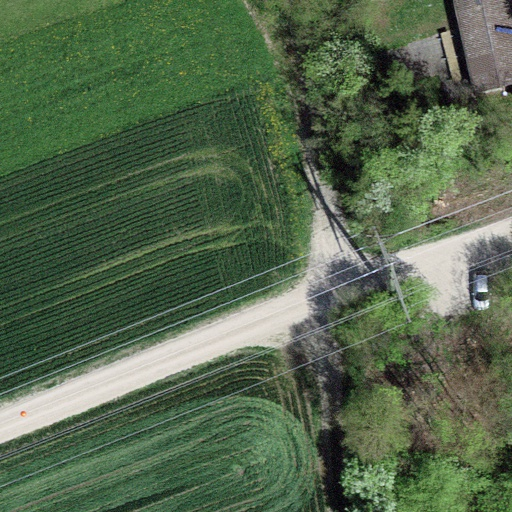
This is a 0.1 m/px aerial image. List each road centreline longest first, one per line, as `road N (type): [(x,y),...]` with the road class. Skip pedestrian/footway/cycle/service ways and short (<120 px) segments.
road 1 (track): [(0,418),(511,225)]
road 2 (track): [(315,296),(344,511)]
